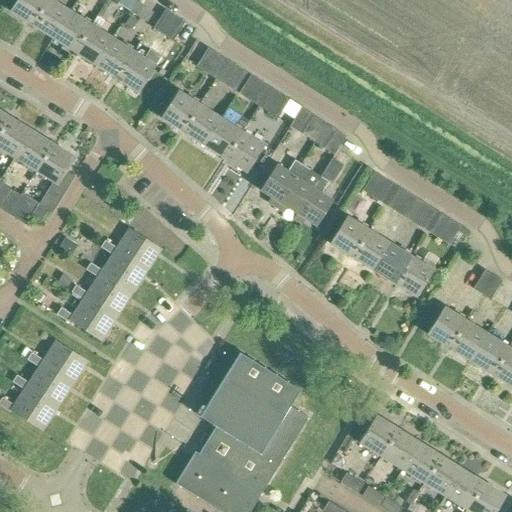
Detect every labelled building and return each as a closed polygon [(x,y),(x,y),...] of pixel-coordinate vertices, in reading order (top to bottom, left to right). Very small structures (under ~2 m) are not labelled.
[(30,26),(45,0),(15,0),(8,12),(30,26)] [(51,39),(69,12),(50,0),(45,0),(30,26),(51,39)] [(148,24),(153,15),(135,3),(129,12),(148,24)] [(173,42),(184,24),(163,11),(152,29),(173,42)] [(73,53),(90,25),(69,12),(51,39),(73,53)] [(96,16),(90,25),(98,30),(103,21),(96,16)] [(128,18),(124,25),(132,30),(136,23),(128,18)] [(94,66),(111,38),(90,25),(73,53),(94,66)] [(116,81),(134,53),(111,38),(94,66),(116,81)] [(215,81),(227,63),(206,49),(194,67),(215,81)] [(138,95),(156,67),(134,53),(116,81),(138,95)] [(227,63),(215,81),(233,92),(245,75),(227,63)] [(257,108),(269,90),(249,77),(237,95),(257,108)] [(269,90),(257,108),(265,114),(277,96),(269,90)] [(181,133),(199,105),(177,92),(159,119),(181,133)] [(199,105),(181,133),(202,147),(220,119),(199,105)] [(300,109),(287,130),(299,137),(311,116),(300,109)] [(0,131),(9,118),(0,112),(0,131)] [(0,150),(13,158),(30,131),(9,118),(0,131),(0,150)] [(223,160),(241,133),(220,119),(202,147),(223,160)] [(30,131),(13,158),(35,172),(52,145),(30,131)] [(323,152),(332,158),(345,138),(336,132),(323,152)] [(241,133),(223,160),(245,174),(263,147),(241,133)] [(20,196),(10,213),(25,223),(29,216),(40,222),(47,211),(51,213),(74,177),(65,172),(74,158),(52,145),(35,172),(51,182),(36,206),(20,196)] [(275,208),(302,167),(294,162),(287,173),(276,166),(259,191),(271,198),(268,203),(275,208)] [(283,213),(286,208),(296,215),(320,178),(302,167),(275,208),(283,213)] [(382,206),(394,187),(372,174),(360,193),(382,206)] [(320,178),(296,215),(293,220),(302,225),(305,220),(315,227),(331,201),(321,195),(328,183),(320,178)] [(0,207),(10,213),(20,196),(0,184),(0,207)] [(403,220),(415,201),(394,187),(382,206),(403,220)] [(425,234),(437,214),(415,201),(403,220),(425,234)] [(437,214),(425,234),(446,247),(458,228),(437,214)] [(349,258),(366,231),(345,218),(328,245),(349,258)] [(111,256),(142,277),(159,251),(128,231),(116,249),(105,241),(100,249),(111,256)] [(366,231),(349,258),(370,271),(388,244),(366,231)] [(66,238),(58,249),(71,257),(78,246),(66,238)] [(393,285),(410,258),(388,244),(370,271),(393,285)] [(86,270),(97,278),(128,298),(142,277),(111,256),(102,271),(90,264),(86,270)] [(410,258),(393,285),(415,299),(432,272),(410,258)] [(482,296),(493,278),(484,273),(473,291),(482,296)] [(63,275),(58,282),(67,288),(72,281),(63,275)] [(83,300),(114,320),(128,298),(97,278),(87,294),(76,286),(71,293),(83,300)] [(493,278),(482,296),(490,301),(501,283),(493,278)] [(100,341),(114,320),(83,300),(72,316),(61,309),(57,315),(68,323),(70,321),(100,341)] [(447,349),(464,322),(443,309),(426,336),(447,349)] [(469,363),(486,336),(464,322),(447,349),(469,363)] [(486,336),(469,363),(491,376),(507,349),(486,336)] [(35,352),(29,361),(39,368),(70,388),(86,362),(55,342),(45,359),(35,352)] [(27,360),(32,351),(26,347),(20,356),(25,359),(27,360)] [(511,389),(511,351),(507,349),(491,376),(511,389)] [(220,511),(249,511),(307,418),(289,407),(299,391),(239,354),(201,417),(212,425),(176,484),(220,511)] [(24,390),(55,410),(70,388),(39,368),(28,383),(17,376),(13,383),(24,390)] [(42,430),(55,410),(24,390),(14,405),(3,398),(0,402),(0,406),(10,412),(11,410),(42,430)] [(380,457),(397,430),(375,416),(358,443),(380,457)] [(401,470),(418,443),(397,430),(380,457),(401,470)] [(423,484),(440,456),(418,443),(401,470),(423,484)] [(336,455),(330,464),(340,470),(342,466),(342,458),(336,455)] [(444,497),(461,470),(440,456),(423,484),(444,497)] [(465,510),(482,483),(461,470),(444,497),(465,510)] [(357,496),(363,486),(346,475),(340,485),(357,496)] [(494,511),(504,497),(482,483),(465,510),(467,511),(494,511)] [(378,508),(384,499),(368,489),(362,499),(378,508)] [(384,499),(378,508),(383,511),(401,511),(402,510),(384,499)] [(322,511),(344,511),(328,502),(322,511)]
